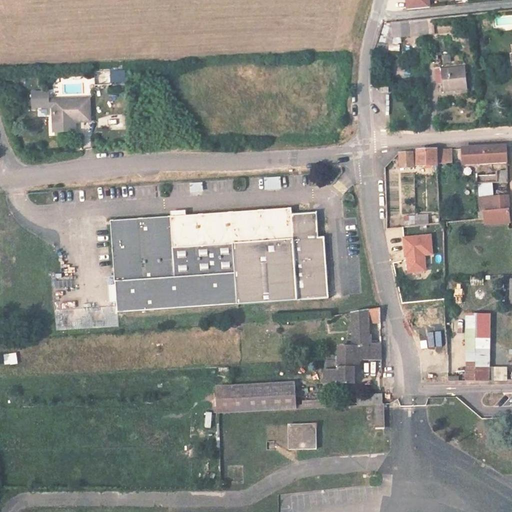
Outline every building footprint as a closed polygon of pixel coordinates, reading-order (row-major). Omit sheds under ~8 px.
[(413,0),(414,1),(410,1),(411,11),(434,9),(432,0),(413,0)] [(409,38),(409,23),(391,25),(392,40),(409,38)] [(442,54),(443,63),(451,62),(450,54),(442,54)] [(110,83),(110,80),(110,71),(110,70),(93,70),(94,84),(110,83)] [(124,71),(110,71),(110,80),(124,80),(124,71)] [(463,94),(462,72),(435,73),(436,95),(463,94)] [(53,105),(53,99),(49,99),(49,91),(32,92),(33,106),(53,105)] [(53,105),(54,131),(75,130),(75,120),(90,120),(89,98),(53,99),(53,105)] [(99,126),(124,127),(124,117),(100,116),(99,126)] [(501,153),(455,157),(456,172),(502,169),(501,153)] [(446,158),(437,159),(438,171),(447,171),(446,158)] [(431,172),(438,171),(437,159),(411,161),(412,175),(431,174),(431,172)] [(394,163),(393,163),(393,179),(407,179),(406,162),(394,163)] [(280,189),(280,177),(263,178),(264,190),(280,189)] [(503,191),(502,179),(472,182),(472,194),(503,191)] [(473,207),(474,223),(504,220),(504,205),(473,207)] [(325,238),(318,239),(317,224),(307,215),(292,216),(291,208),(111,220),(116,314),(331,302),(325,238)] [(408,224),(428,224),(428,215),(408,215),(408,224)] [(474,236),(493,234),(505,233),(504,226),(504,220),(474,223),(474,228),(474,236)] [(417,281),(415,264),(423,264),(421,246),(394,249),(396,267),(398,267),(399,283),(417,281)] [(370,349),(370,346),(369,325),(380,325),(380,310),(376,311),(352,315),(353,349),(370,349)] [(465,380),(489,380),(490,314),(466,313),(465,380)] [(337,350),(338,362),(339,386),(354,386),(354,367),(382,366),(381,345),(370,346),(370,349),(353,349),(337,350)] [(3,354),(4,365),(17,364),(16,353),(3,354)] [(339,386),(338,362),(323,363),(324,387),(339,386)] [(507,381),(507,367),(492,367),(492,381),(507,381)] [(231,386),(232,411),(294,408),(293,383),(231,386)] [(360,407),(372,407),(384,406),(383,396),(363,397),(359,401),(360,407)] [(384,406),(372,407),(373,431),(384,431),(384,406)] [(315,424),(287,424),(288,451),(316,450),(315,424)]
